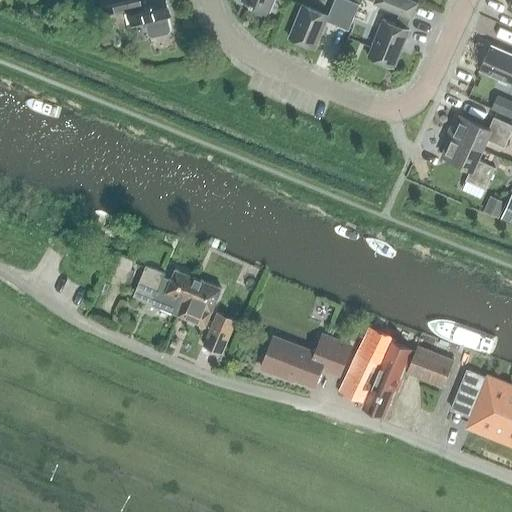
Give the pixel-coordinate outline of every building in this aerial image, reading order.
[(167,18),(170,17),(165,0),(102,0),(106,15),(128,9),(133,27),(145,23),(149,36),(152,38),(168,34),(170,31),(167,18)] [(243,0),(270,11),(274,0),(243,0)] [(348,31),(359,5),(348,0),(334,0),(328,16),(302,5),(288,39),(315,49),(326,22),(348,31)] [(406,29),(410,19),(411,19),(417,4),(406,0),(375,0),(374,4),(399,14),(395,25),(383,20),(368,57),(394,68),(409,30),(406,29)] [(511,55),(491,46),(480,71),(511,85),(511,55)] [(511,118),(511,102),(497,95),(491,109),(511,118)] [(504,148),(511,130),(511,126),(494,118),(488,129),(460,116),(454,129),(450,127),(447,134),(482,150),(487,140),(504,148)] [(478,160),(482,150),(447,134),(443,142),(447,144),(441,156),(470,170),(465,181),(484,190),(485,190),(495,168),(478,160)] [(480,200),(484,190),(465,181),(461,191),(480,200)] [(504,202),(490,196),(483,211),(497,218),(504,202)] [(511,224),(511,196),(500,220),(511,224)] [(124,287),(135,261),(121,255),(111,281),(124,287)] [(179,317),(195,278),(175,270),(171,281),(164,278),(165,275),(146,266),(133,298),(179,317)] [(205,328),(221,289),(195,278),(179,317),(205,328)] [(220,313),(211,335),(227,342),(228,340),(236,320),(220,313)] [(364,403),(362,407),(384,416),(411,350),(393,343),(394,339),(370,329),(340,391),(364,403)] [(322,335),(315,353),(274,336),(261,369),(276,374),(277,373),(313,387),(321,368),(339,376),(351,346),(322,335)] [(443,387),(454,361),(417,347),(407,373),(443,387)] [(454,402),(451,410),(470,418),(466,428),(511,446),(511,384),(487,375),(486,378),(467,370),(454,402)]
